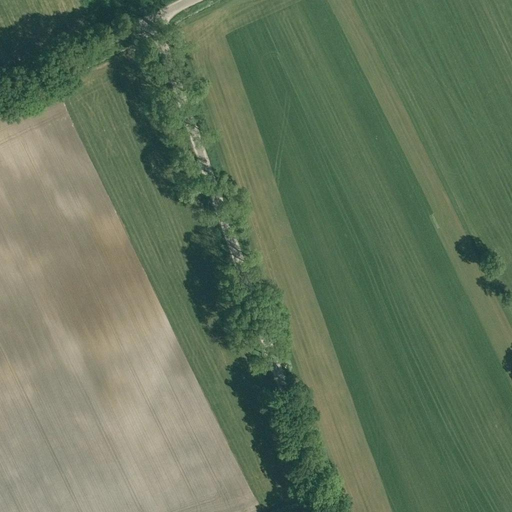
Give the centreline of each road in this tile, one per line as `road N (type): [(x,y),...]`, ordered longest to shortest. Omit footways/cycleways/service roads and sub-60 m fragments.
road 1 (unclassified): [(328,511),(155,16)]
road 2 (unclassified): [(0,91),(155,16)]
